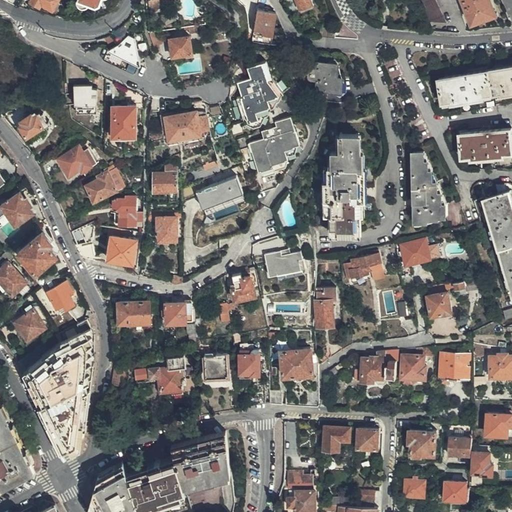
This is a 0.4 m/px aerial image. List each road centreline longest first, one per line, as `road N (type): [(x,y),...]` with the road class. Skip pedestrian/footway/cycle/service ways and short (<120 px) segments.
road 1 (residential): [(367,44),(389,132),(388,226),(323,242)]
road 2 (residential): [(81,275),(105,271),(175,290),(219,267),(262,225)]
road 3 (residential): [(32,18),(39,39),(150,88),(212,90)]
road 4 (residential): [(95,456),(102,335),(81,275)]
road 5 (residential): [(95,456),(262,413)]
road 6 (residential): [(81,275),(37,176),(0,127)]
road 7 (residential): [(322,410),(328,367),(358,348),(426,341)]
road 8 (residential): [(0,367),(63,481)]
